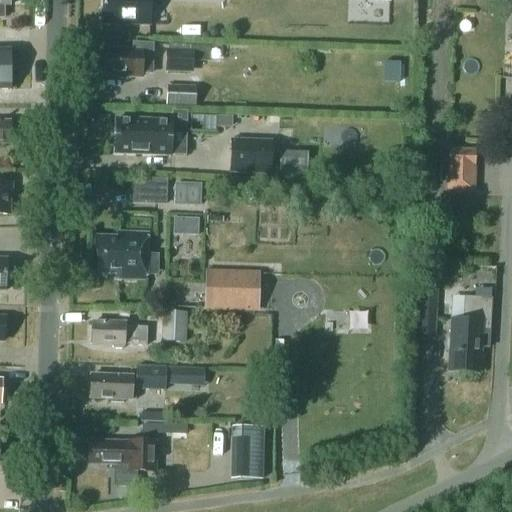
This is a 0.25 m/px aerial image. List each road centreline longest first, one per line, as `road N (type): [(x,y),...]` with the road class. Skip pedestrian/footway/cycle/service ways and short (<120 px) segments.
road 1 (residential): [(43,511),(57,0)]
road 2 (unclassified): [(395,511),(511,456)]
